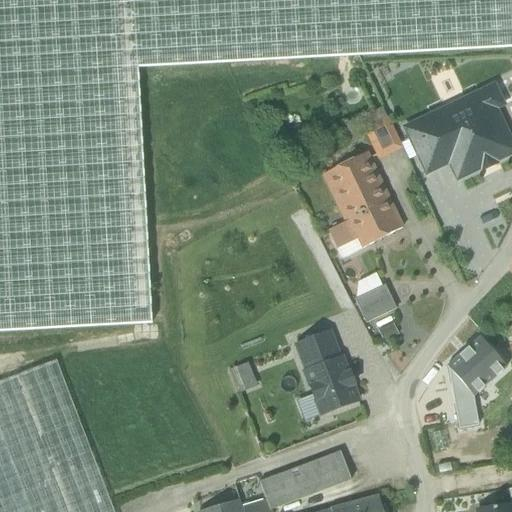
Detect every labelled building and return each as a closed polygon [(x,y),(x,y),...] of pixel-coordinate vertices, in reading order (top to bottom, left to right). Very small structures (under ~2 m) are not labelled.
[(511,0),(0,0),(0,333),(151,326),(136,71),(511,50),(511,0)] [(500,106),(492,89),(478,95),(482,103),(469,109),(474,119),(452,129),(448,119),(434,125),(432,126),(449,162),(457,179),(481,168),(482,171),(485,170),(482,163),(489,160),(492,166),(494,165),(492,162),(511,153),(511,150),(492,109),(500,106)] [(478,95),(430,118),(434,125),(448,119),(452,129),(474,119),(469,109),(482,103),(478,95)] [(375,125),(369,114),(346,126),(352,137),(363,131),(378,161),(401,150),(386,119),(375,125)] [(432,126),(434,125),(430,118),(405,130),(426,173),(449,162),(432,126)] [(366,154),(322,176),(345,224),(388,201),(366,154)] [(388,201),(345,224),(328,232),(337,250),(353,242),(358,252),(401,230),(388,201)] [(353,242),(337,250),(336,250),(341,261),(359,253),(358,252),(353,242)] [(357,284),(356,300),(381,288),(374,276),(357,284)] [(356,300),(354,301),(365,325),(395,310),(384,287),(381,288),(356,300)] [(295,347),(305,373),(339,360),(329,334),(295,347)] [(303,374),(320,417),(357,402),(351,387),(353,386),(349,374),(347,375),(340,359),(339,360),(305,373),(303,374)] [(0,383),(0,511),(111,511),(55,362),(0,383)] [(245,362),(224,369),(232,393),(253,386),(245,362)] [(328,458),(297,470),(307,497),(337,485),(328,458)] [(297,470),(260,484),(266,502),(269,511),(307,497),(297,470)] [(381,511),(377,497),(329,511),(327,511),(381,511)] [(266,502),(253,507),(254,511),(269,511),(266,502)]
